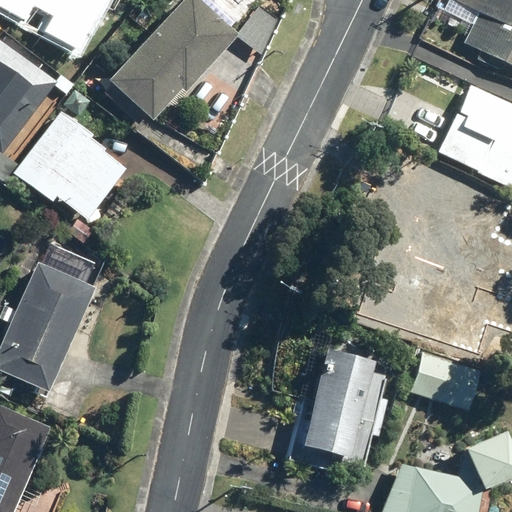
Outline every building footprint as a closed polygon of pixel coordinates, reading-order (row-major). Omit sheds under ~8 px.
[(87,19),(94,4),(112,12),(117,0),(20,0),(49,13),(40,31),(66,43),(79,16),(87,19)] [(216,0),(205,12),(192,0),(179,0),(103,80),(147,121),(178,88),(183,92),(235,37),(224,26),(234,16),(218,0),(216,0)] [(511,0),(444,0),(439,11),(473,28),(465,43),(511,66),(511,0)] [(0,149),(50,81),(0,43),(0,149)] [(511,106),(467,85),(435,152),(511,188),(511,106)] [(87,136),(58,114),(10,174),(47,203),(52,196),(82,219),(121,169),(84,140),(87,136)] [(472,219),(486,187),(452,171),(437,203),(472,219)] [(414,280),(428,245),(402,235),(399,241),(383,235),(358,302),(482,347),(511,330),(511,266),(483,253),(472,278),(442,264),(431,288),(414,280)] [(90,265),(43,245),(0,343),(0,395),(6,398),(14,378),(46,392),(91,290),(81,286),(90,265)] [(314,345),(285,462),(327,472),(330,461),(344,464),(361,469),(383,379),(367,375),(371,359),(314,345)] [(421,353),(407,392),(464,412),(478,374),(421,353)] [(0,511),(6,511),(42,426),(0,408),(0,511)] [(511,447),(506,432),(462,449),(477,489),(511,475),(511,447)] [(394,467),(377,511),(472,511),(478,486),(394,467)]
